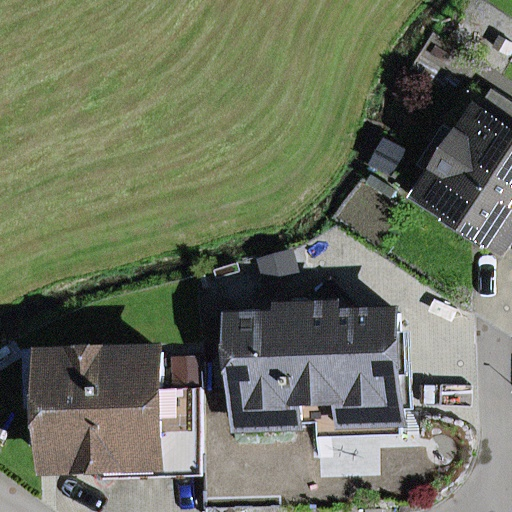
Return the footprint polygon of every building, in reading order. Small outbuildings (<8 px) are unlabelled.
[(511,243),(511,100),(496,90),(465,136),(427,194),(497,240),(509,248),(511,243)] [(497,240),(427,194),(465,136),(448,125),(422,166),(430,171),(412,199),(490,250),(497,240)] [(305,421),(304,399),(344,397),(400,395),(404,395),(402,315),(344,317),(343,293),(334,284),(311,309),(288,310),(288,319),(241,321),(242,353),(245,423),(305,421)] [(219,353),(242,353),(241,321),(218,321),(219,353)] [(54,436),(56,468),(108,466),(206,462),(203,388),(163,390),(162,353),(52,357),(53,410),(54,436)] [(345,423),(401,421),(400,395),(344,397),(345,423)] [(38,410),(39,437),(54,436),(53,410),(38,410)] [(108,481),(206,477),(206,462),(108,466),(108,481)]
